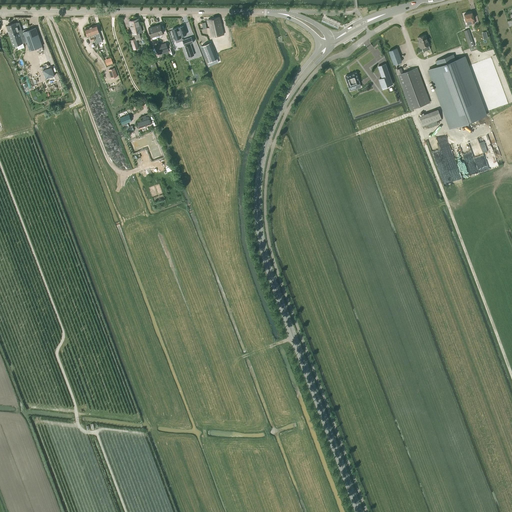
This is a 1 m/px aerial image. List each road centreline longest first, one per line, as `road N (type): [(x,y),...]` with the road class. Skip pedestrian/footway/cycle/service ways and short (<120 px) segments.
road 1 (tertiary): [(358,511),(260,238),(259,177),(277,116)]
road 2 (tertiary): [(0,11),(276,13)]
